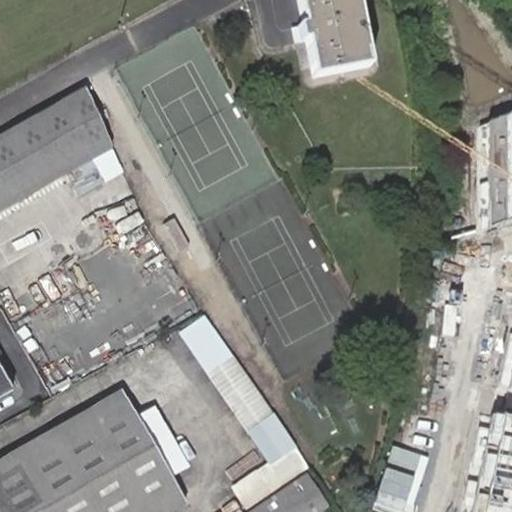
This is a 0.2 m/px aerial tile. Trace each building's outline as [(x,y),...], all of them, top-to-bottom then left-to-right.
[(293,34),(355,17),(351,0),(294,0),(299,31),(293,32),(293,34)] [(365,76),(355,17),(293,34),(295,47),(303,46),(309,85),(365,76)] [(0,209),(106,149),(78,94),(0,138),(0,209)] [(511,220),(511,116),(477,128),(478,234),(511,220)] [(175,218),(162,225),(178,258),(190,251),(175,218)] [(179,331),(244,433),(272,416),(206,313),(179,331)] [(511,328),(499,394),(511,396),(511,328)] [(0,400),(17,391),(0,362),(0,400)] [(180,511),(182,511),(119,398),(0,463),(0,511),(180,511)] [(511,511),(511,422),(479,416),(459,511),(511,511)] [(317,511),(329,506),(328,505),(305,477),(252,511),(317,511)]
